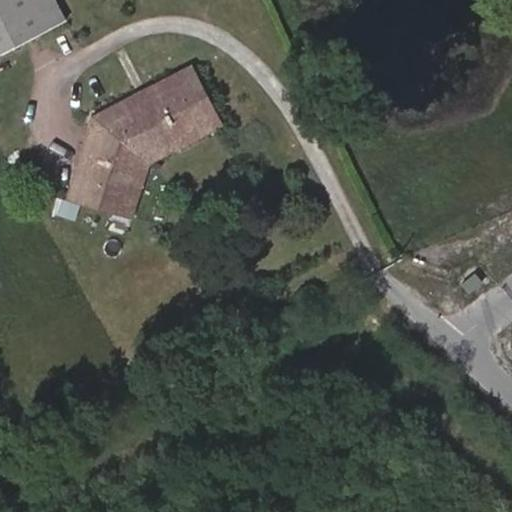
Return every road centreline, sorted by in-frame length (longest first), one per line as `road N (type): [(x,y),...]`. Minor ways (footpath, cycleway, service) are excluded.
road 1 (unknown): [(395,290),(360,330),(369,384),(403,416),(511,483)]
road 2 (residential): [(376,272),(511,397)]
